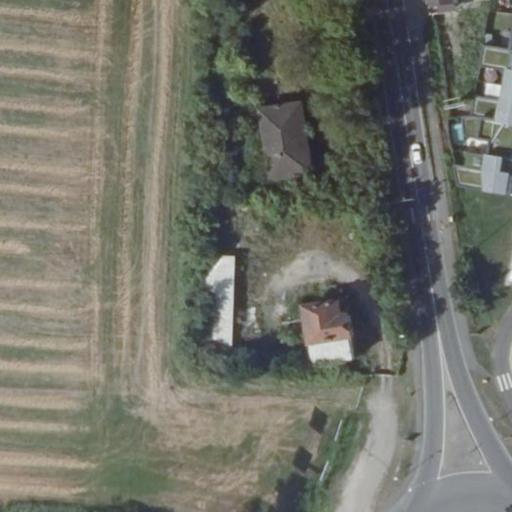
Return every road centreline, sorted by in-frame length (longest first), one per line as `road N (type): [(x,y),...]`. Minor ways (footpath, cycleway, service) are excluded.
road 1 (primary): [(387,0),(435,302)]
road 2 (primary): [(435,302),(428,434),(414,511)]
road 3 (primary): [(511,474),(484,430),(435,302)]
